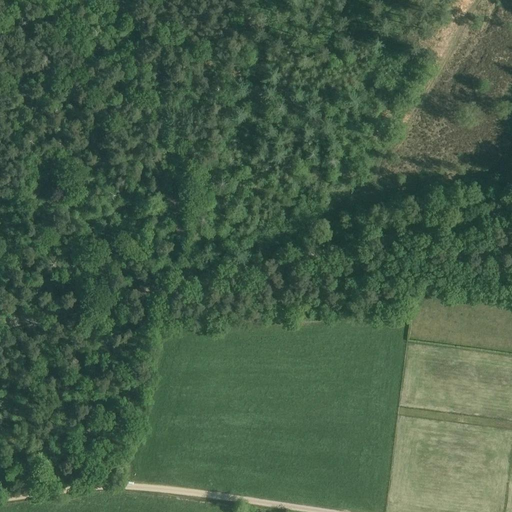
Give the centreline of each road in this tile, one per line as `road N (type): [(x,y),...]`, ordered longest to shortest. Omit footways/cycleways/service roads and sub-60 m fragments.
road 1 (track): [(0,322),(511,210)]
road 2 (track): [(325,511),(108,486),(0,499)]
